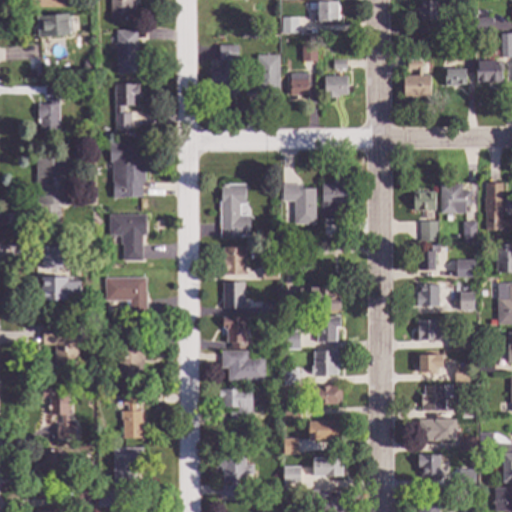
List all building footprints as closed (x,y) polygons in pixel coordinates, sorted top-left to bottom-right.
[(70,0),(70,9),(29,9),(29,0),(70,0)] [(131,0),(131,3),(129,3),(129,18),(128,18),(128,24),(108,24),(108,0),(131,0)] [(436,23),(419,24),(419,3),(436,3),(436,23)] [(337,25),(312,25),(312,17),(316,17),(316,4),(337,4),(337,25)] [(65,18),(69,18),(68,34),(67,34),(67,39),(35,38),(36,16),(65,17),(65,18)] [(297,36),(280,36),(279,19),(296,19),(297,36)] [(471,35),(454,35),(454,20),(471,20),(471,35)] [(492,34),(474,35),(474,20),(491,20),(492,34)] [(134,75),(114,75),(115,33),(135,34),(134,75)] [(511,49),(501,50),(501,36),(511,35),(511,49)] [(472,52),(461,53),(460,37),(472,37),(472,52)] [(236,63),(233,63),(234,70),(238,70),(238,95),(232,95),(232,97),(210,98),(209,68),(222,68),(222,63),(216,63),(215,48),(236,48),(236,63)] [(315,64),(300,65),(300,48),(315,48),(315,64)] [(421,78),(428,78),(429,99),(402,100),(402,79),(414,79),(414,71),(405,71),(405,50),(420,50),(421,78)] [(278,98),(245,99),(244,80),(256,80),(255,57),(277,57),(278,98)] [(345,71),(330,72),(330,63),(345,63),(345,71)] [(502,85),(474,85),(474,63),(502,63),(502,85)] [(464,86),(456,86),(456,89),(443,89),(443,72),(463,72),(464,86)] [(307,98),(289,98),(288,77),(306,76),(307,98)] [(346,97),(338,97),(338,101),(323,102),(323,78),(345,78),(346,97)] [(136,100),(134,100),(134,107),(122,107),(121,115),(128,115),(128,131),(112,131),(113,86),(136,87),(136,100)] [(56,134),(38,134),(38,122),(35,122),(35,107),(48,107),(48,99),(43,99),(43,88),(57,88),(56,134)] [(140,162),(141,162),(141,185),(139,185),(139,200),(109,199),(110,164),(107,164),(107,147),(140,148),(140,162)] [(65,208),(57,208),(57,226),(37,226),(37,209),(34,209),(34,159),(38,160),(38,161),(61,162),(61,160),(66,160),(65,208)] [(347,195),(349,195),(349,198),(347,198),(347,205),(343,205),(343,213),(333,213),(333,221),(318,221),(318,203),(320,203),(320,186),(346,185),(347,195)] [(500,200),(503,200),(502,213),(499,213),(499,221),(509,221),(509,233),(483,233),(483,213),(481,213),(482,201),(483,201),(483,185),(500,185),(500,200)] [(244,206),(238,206),(238,217),(248,217),(248,238),(238,238),(238,239),(218,239),(218,202),(219,202),(219,186),(244,186),(244,206)] [(300,191),(313,191),(313,226),(292,226),(291,203),(280,204),(280,186),(300,186),(300,191)] [(459,193),(469,193),(469,208),(463,208),(463,215),(438,215),(438,187),(459,187),(459,193)] [(433,213),(410,212),(410,194),(433,194),(433,213)] [(143,238),(139,238),(139,263),(121,263),(121,247),(118,247),(118,238),(107,238),(107,218),(144,218),(143,238)] [(435,243),(418,243),(418,223),(435,223),(435,243)] [(473,244),(460,244),(460,224),(462,224),(473,224),(473,244)] [(511,275),(493,275),(493,246),(511,246),(511,275)] [(438,254),(433,254),(432,272),(417,272),(417,266),(414,266),(414,261),(417,261),(417,253),(424,253),(424,247),(438,247),(438,254)] [(243,276),(219,277),(219,259),(221,259),(221,249),(242,249),(243,276)] [(60,251),(59,269),(66,269),(65,282),(78,283),(78,305),(63,306),(63,302),(38,302),(40,270),(38,270),(38,250),(60,251)] [(473,278),(454,279),(454,262),(472,262),(473,278)] [(276,281),(260,282),(260,267),(276,266),(276,281)] [(143,318),(126,318),(126,304),(103,303),(103,281),(144,281),(143,318)] [(243,311),(220,311),(220,284),(242,284),(243,311)] [(511,327),(495,327),(495,285),(511,285),(511,327)] [(436,309),(415,309),(415,295),(416,295),(416,286),(436,286),(436,309)] [(329,291),(331,291),(331,299),(340,299),(340,312),(305,312),(305,299),(297,299),(297,291),(305,291),(305,289),(329,289),(329,291)] [(472,312),(458,312),(458,295),(472,295),(472,312)] [(276,317),(260,317),(260,306),(276,306),(276,317)] [(244,344),(245,344),(245,350),(228,350),(228,344),(224,344),(224,331),(222,328),(221,328),(221,319),(244,318),(244,344)] [(334,344),(327,344),(328,350),(314,350),(314,318),(334,318),(334,344)] [(435,342),(415,342),(415,322),(436,322),(435,342)] [(73,345),(75,345),(75,377),(49,376),(49,366),(51,366),(52,347),(41,347),(41,332),(74,332),(73,345)] [(299,351),(298,334),(284,334),(284,351),(299,351)] [(472,350),(456,350),(456,335),(472,335),(472,350)] [(140,382),(117,382),(117,342),(137,342),(137,340),(140,340),(140,382)] [(245,361),(263,361),(263,383),(226,383),(226,370),(220,370),(220,353),(245,353),(245,361)] [(335,377),(311,378),(311,376),(308,376),(308,368),(311,368),(311,353),(335,353),(335,377)] [(441,370),(433,370),(433,375),(417,375),(417,357),(441,357),(441,370)] [(492,374),(474,374),(474,357),(492,357),(492,374)] [(467,383),(451,383),(451,368),(466,368),(467,368),(467,383)] [(296,386),(280,387),(280,371),(296,371),(296,386)] [(91,381),(90,388),(81,388),(82,380),(91,381)] [(340,401),(336,401),(336,407),(310,407),(310,388),(339,387),(340,401)] [(450,398),(442,398),(442,412),(419,412),(419,397),(421,397),(421,388),(450,388),(450,398)] [(64,425),(73,426),(73,441),(54,441),(54,426),(58,426),(58,418),(47,418),(47,405),(44,405),(44,401),(40,401),(41,389),(65,389),(64,425)] [(250,395),(257,395),(257,408),(250,408),(251,423),(244,423),(244,428),(228,428),(227,414),(235,414),(235,409),(221,410),(221,400),(216,400),(216,392),(250,392),(250,395)] [(122,394),(122,407),(142,407),(141,393),(122,394)] [(135,406),(133,406),(133,413),(139,413),(139,441),(121,441),(121,422),(119,422),(119,414),(123,414),(123,407),(121,407),(121,398),(135,398),(135,406)] [(298,421),(281,421),(281,405),(298,405),(298,421)] [(474,418),(459,418),(459,409),(474,409),(474,418)] [(453,443),(416,443),(416,421),(453,421),(453,443)] [(337,442),(306,443),(306,423),(337,423),(337,442)] [(475,454),(457,454),(457,439),(475,439),(475,454)] [(295,456),(281,457),(281,441),(295,440),(295,456)] [(491,453),(475,453),(475,444),(491,444),(491,453)] [(58,478),(48,478),(48,471),(41,471),(41,452),(58,452),(58,478)] [(140,472),(133,472),(133,483),(126,483),(126,493),(112,493),(112,452),(140,452),(140,472)] [(511,485),(501,485),(501,455),(511,455),(511,485)] [(437,478),(420,478),(420,470),(415,470),(415,457),(437,457),(437,478)] [(243,466),(251,466),(251,477),(243,477),(243,484),(236,484),(236,498),(219,498),(219,488),(229,488),(229,484),(221,484),(220,474),(219,474),(219,469),(216,469),(215,459),(243,459),(243,466)] [(345,469),(340,469),(340,478),(309,479),(309,460),(345,460),(345,469)] [(298,485),(282,485),(281,469),(298,469),(298,485)] [(475,489),(461,489),(461,478),(475,478),(475,489)] [(90,502),(82,503),(82,507),(74,507),(74,489),(90,488),(90,502)] [(511,511),(492,511),(492,490),(511,490),(511,511)] [(327,501),(333,500),(333,503),(339,502),(339,511),(320,511),(320,503),(321,503),(321,501),(308,501),(308,492),(327,492),(327,501)] [(437,511),(415,511),(415,502),(416,502),(416,492),(437,492),(437,511)] [(113,510),(95,510),(95,494),(113,494),(113,510)]
